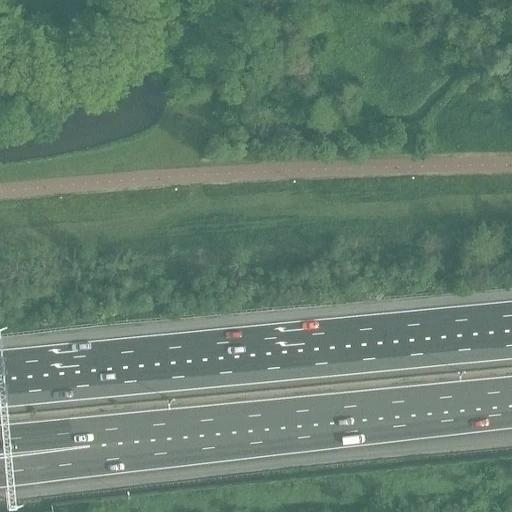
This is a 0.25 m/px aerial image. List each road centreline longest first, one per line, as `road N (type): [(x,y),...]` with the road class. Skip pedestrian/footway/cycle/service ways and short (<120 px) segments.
road 1 (motorway): [(511,340),(0,388)]
road 2 (motorway): [(106,444),(511,401)]
